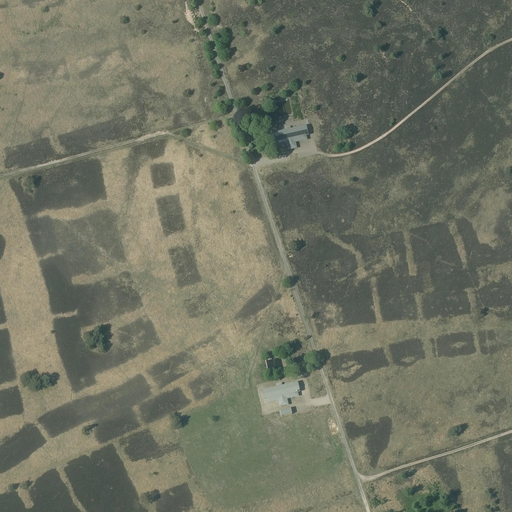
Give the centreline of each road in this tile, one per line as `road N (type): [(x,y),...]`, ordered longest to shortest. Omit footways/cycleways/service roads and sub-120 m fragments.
road 1 (track): [(197,0),(356,477)]
road 2 (track): [(511,39),(361,148),(327,155),(310,149)]
road 3 (track): [(0,176),(167,132)]
road 4 (track): [(511,431),(374,478),(356,477)]
